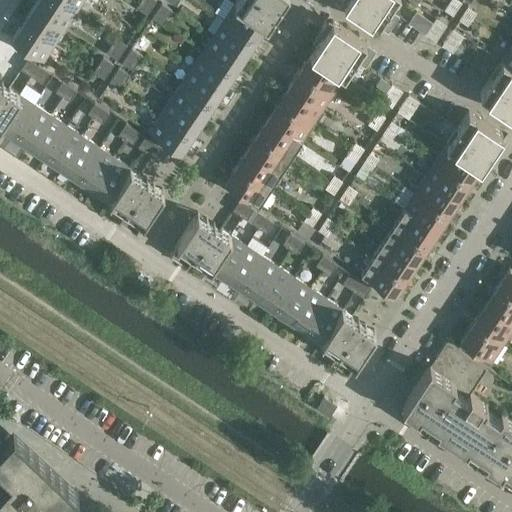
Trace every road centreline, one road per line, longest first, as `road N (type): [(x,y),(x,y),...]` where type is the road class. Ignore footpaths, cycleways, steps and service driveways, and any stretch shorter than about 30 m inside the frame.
road 1 (residential): [(145,257),(315,0)]
road 2 (residential): [(371,408),(145,257)]
road 3 (residential): [(371,408),(511,197)]
road 4 (residential): [(207,511),(0,374)]
road 5 (residential): [(145,257),(0,162)]
road 6 (residential): [(511,502),(371,408)]
road 7 (residential): [(511,127),(381,40)]
road 8 (residential): [(303,511),(322,471),(371,408)]
